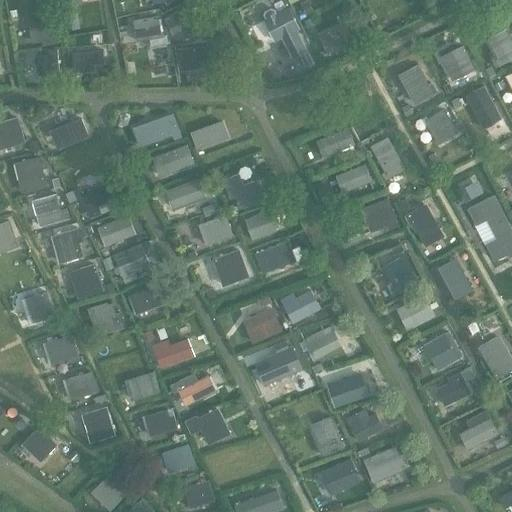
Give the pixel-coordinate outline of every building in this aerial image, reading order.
[(49,5),(47,0),(24,0),(26,9),(49,5)] [(148,5),(147,0),(129,0),(132,9),(148,5)] [(308,2),(301,5),(306,15),(313,12),(308,2)] [(199,22),(192,7),(166,20),(174,36),(199,22)] [(265,20),(276,41),(298,29),(288,9),(265,20)] [(67,40),(89,37),(86,15),(63,18),(67,40)] [(164,36),(163,32),(161,32),(158,16),(133,20),(137,41),(164,36)] [(47,40),(48,45),(58,42),(53,18),(30,22),(34,42),(47,40)] [(311,18),(304,22),(308,29),(315,25),(311,18)] [(319,37),(328,55),(347,47),(337,24),(325,29),(327,33),(319,37)] [(199,29),(190,33),(194,41),(203,36),(199,29)] [(496,66),(511,58),(511,40),(506,29),(487,39),(490,46),(496,58),(492,59),(496,66)] [(211,63),(209,46),(179,50),(181,67),(211,63)] [(475,68),(464,46),(441,57),(451,79),(475,68)] [(104,62),(104,51),(73,53),(74,71),(94,69),(94,62),(104,62)] [(26,53),(18,53),(18,61),(26,61),(26,53)] [(308,53),(300,57),(305,68),(313,65),(308,53)] [(59,72),(58,55),(37,56),(39,74),(59,72)] [(167,64),(155,67),(156,75),(169,73),(167,64)] [(428,84),(418,65),(401,74),(417,104),(437,92),(432,82),(428,84)] [(491,67),(485,70),(489,79),(496,75),(491,67)] [(485,85),(466,96),(483,127),(502,118),(485,85)] [(378,123),(361,91),(346,100),(363,131),(378,123)] [(457,98),(451,101),(455,108),(461,105),(457,98)] [(310,126),(335,117),(329,101),(305,110),(310,126)] [(408,105),(402,108),(406,117),(413,114),(408,105)] [(456,133),(443,109),(428,119),(441,142),(456,133)] [(181,135),(173,115),(134,129),(141,145),(173,133),(174,137),(181,135)] [(23,143),(15,118),(0,122),(0,142),(2,149),(23,143)] [(88,135),(82,119),(50,132),(56,148),(88,135)] [(229,137),(223,121),(191,133),(197,149),(229,137)] [(355,144),(349,129),(318,141),(324,156),(355,144)] [(404,170),(387,138),(371,146),(385,172),(381,174),(384,180),(404,170)] [(36,141),(28,143),(31,153),(39,150),(36,141)] [(193,163),(187,146),(154,158),(161,175),(193,163)] [(244,168),(237,150),(215,158),(223,177),(244,168)] [(97,171),(90,151),(66,160),(74,180),(97,171)] [(45,186),(38,158),(18,163),(25,190),(45,186)] [(371,180),(365,165),(336,177),(342,191),(371,180)] [(59,179),(53,180),(55,189),(61,188),(59,179)] [(211,190),(207,179),(199,181),(199,180),(168,192),(174,208),(204,197),(203,193),(211,190)] [(261,201),(254,182),(228,191),(231,199),(238,197),(242,208),(261,201)] [(111,201),(106,186),(82,195),(90,218),(103,213),(100,205),(111,201)] [(73,191),(66,194),(70,204),(77,201),(73,191)] [(502,216),(489,191),(468,202),(481,228),(502,216)] [(70,219),(67,208),(60,210),(56,194),(34,200),(41,226),(70,219)] [(396,221),(388,198),(364,208),(373,231),(396,221)] [(405,199),(398,203),(402,212),(410,208),(405,199)] [(217,203),(202,208),(205,216),(220,211),(217,203)] [(441,237),(424,205),(406,216),(411,225),(415,223),(426,245),(441,237)] [(278,230),(271,210),(245,220),(253,239),(278,230)] [(231,236),(225,216),(201,225),(208,244),(231,236)] [(135,233),(128,217),(99,228),(105,245),(135,233)] [(0,252),(16,247),(8,222),(0,224),(0,252)] [(80,237),(78,229),(52,236),(59,263),(82,257),(77,238),(80,237)] [(293,262),(286,242),(256,253),(264,274),(293,262)] [(402,245),(392,250),(394,256),(405,252),(402,245)] [(139,278),(137,271),(151,266),(144,249),(117,259),(126,283),(139,278)] [(248,277),(239,250),(214,259),(223,285),(248,277)] [(36,275),(29,256),(6,263),(13,284),(36,275)] [(418,281),(406,256),(384,267),(391,280),(386,282),(393,293),(418,281)] [(109,258),(103,260),(107,271),(113,268),(109,258)] [(471,291),(454,259),(439,267),(456,299),(471,291)] [(103,291),(94,264),(73,271),(81,298),(103,291)] [(111,283),(103,286),(106,294),(114,291),(111,283)] [(167,301),(161,285),(131,297),(137,312),(167,301)] [(214,289),(205,292),(208,300),(217,297),(214,289)] [(295,299),(293,293),(282,299),(293,322),(320,307),(311,291),(295,299)] [(53,315),(46,292),(25,298),(33,323),(53,315)] [(269,295),(258,301),(261,308),(272,303),(269,295)] [(435,315),(425,296),(398,309),(407,329),(435,315)] [(108,305),(107,303),(91,307),(97,328),(102,327),(104,334),(125,328),(121,313),(116,314),(113,303),(108,305)] [(282,330),(272,308),(244,320),(254,343),(282,330)] [(143,320),(136,323),(139,331),(146,328),(143,320)] [(475,322),(468,326),(472,333),(479,330),(475,322)] [(332,332),(325,335),(322,330),(304,341),(314,360),(339,347),(332,332)] [(151,331),(142,334),(145,342),(154,339),(151,331)] [(461,355),(448,333),(424,345),(437,368),(461,355)] [(78,357),(71,336),(48,342),(53,363),(78,357)] [(134,349),(130,337),(110,343),(116,364),(140,357),(137,348),(134,349)] [(511,369),(511,363),(498,337),(480,347),(498,378),(511,369)] [(195,354),(189,339),(170,346),(168,341),(152,346),(160,367),(195,354)] [(266,384),(305,368),(295,344),(255,360),(266,384)] [(322,364),(312,369),(315,375),(325,370),(322,364)] [(475,376),(470,368),(450,378),(453,383),(438,390),(446,404),(473,390),(468,379),(475,376)] [(359,369),(326,383),(332,398),(366,384),(359,369)] [(97,392),(90,371),(67,379),(73,399),(97,392)] [(160,392),(154,372),(128,379),(134,400),(160,392)] [(208,376),(179,390),(181,395),(176,398),(181,408),(186,405),(215,391),(208,376)] [(325,399),(322,391),(318,393),(315,385),(286,397),(292,412),(325,399)] [(98,432),(101,439),(114,435),(106,407),(83,414),(89,434),(98,432)] [(201,429),(208,444),(228,434),(216,409),(197,418),(196,416),(188,420),(194,433),(201,429)] [(347,419),(358,441),(383,428),(376,414),(368,417),(365,409),(347,419)] [(148,436),(157,434),(176,429),(174,416),(170,417),(167,410),(143,417),(148,436)] [(460,434),(468,449),(497,433),(486,411),(466,421),(470,429),(460,434)] [(311,424),(324,454),(343,446),(332,416),(311,424)] [(22,418),(16,424),(22,430),(28,424),(22,418)] [(39,464),(57,445),(38,427),(20,446),(39,464)] [(504,437),(494,442),(498,450),(508,444),(504,437)] [(171,472),(195,464),(188,444),(164,452),(171,472)] [(231,483),(261,470),(250,446),(221,459),(231,483)] [(369,448),(358,453),(361,458),(371,454),(369,448)] [(393,448),(366,460),(375,481),(402,469),(393,448)] [(74,451),(69,458),(75,463),(81,457),(74,451)] [(334,493),(360,481),(351,460),(324,471),(334,493)] [(120,481),(118,483),(109,474),(94,490),(113,508),(128,492),(125,490),(127,488),(120,481)] [(189,508),(214,501),(208,481),(183,488),(189,508)] [(511,490),(500,498),(505,507),(511,503),(511,490)] [(238,511),(266,511),(282,507),(277,491),(236,505),(238,511)] [(154,511),(142,498),(127,511),(154,511)]
